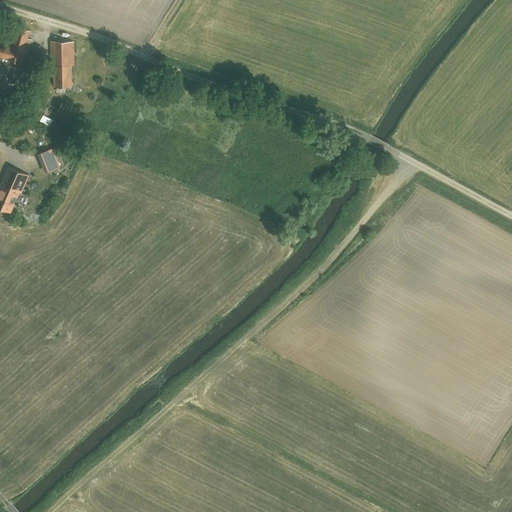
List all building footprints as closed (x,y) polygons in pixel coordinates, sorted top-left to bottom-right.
[(30,33),(15,29),(10,49),(0,45),(0,56),(7,59),(22,63),(30,33)] [(74,42),(51,43),(51,88),(75,88),(74,42)] [(48,136),(43,150),(65,158),(70,144),(48,136)] [(24,157),(22,161),(39,170),(41,165),(24,157)] [(8,169),(0,186),(0,210),(9,214),(26,178),(8,169)]
